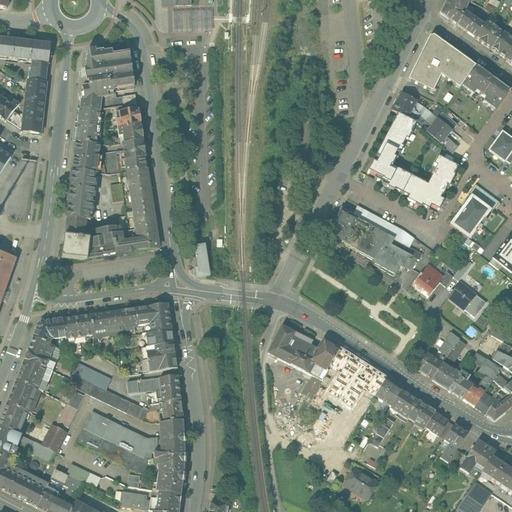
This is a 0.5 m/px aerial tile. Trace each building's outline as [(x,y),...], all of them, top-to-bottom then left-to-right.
[(469,2),(464,0),(447,0),(441,14),(456,25),(462,16),(464,12),(469,2)] [(483,26),(464,12),(462,16),(456,25),(474,38),(483,26)] [(492,26),(486,22),(483,26),(474,38),(490,50),(502,34),(496,30),(496,29),(492,26)] [(510,36),(504,31),(502,34),(490,50),(497,55),(498,54),(506,61),(511,52),(511,33),(511,34),(510,36)] [(435,39),(428,41),(427,41),(410,76),(413,78),(410,82),(430,92),(432,87),(435,89),(441,76),(455,87),(457,84),(461,87),(461,86),(473,69),(469,67),(471,64),(436,38),(435,39)] [(50,45),(0,39),(0,58),(31,63),(29,81),(45,83),(47,64),(48,64),(50,45)] [(107,94),(103,53),(103,51),(95,53),(95,50),(86,52),(87,59),(85,60),(86,64),(84,64),(85,69),(84,69),(86,83),(88,82),(89,86),(82,87),(83,100),(80,101),(79,109),(99,111),(100,111),(102,99),(108,98),(107,94)] [(103,53),(107,94),(112,93),(112,90),(133,87),(128,54),(111,57),(111,52),(103,53)] [(493,80),(475,67),(473,69),(461,86),(473,95),(476,91),(481,95),(493,80)] [(509,92),(493,80),(481,95),(486,99),(483,102),(495,111),(509,92)] [(24,115),(43,116),(46,83),(45,83),(29,81),(28,81),(24,115)] [(135,95),(122,97),(124,107),(136,105),(135,95)] [(415,102),(400,95),(392,112),(396,114),(415,124),(418,125),(426,132),(431,127),(422,119),(410,112),(415,102)] [(11,106),(4,101),(0,106),(0,118),(5,122),(13,113),(19,105),(14,102),(11,106)] [(77,126),(98,129),(100,112),(99,111),(79,109),(77,126)] [(137,111),(116,114),(117,121),(116,121),(117,129),(140,126),(137,111)] [(23,120),(13,113),(5,122),(21,133),(23,120)] [(456,125),(442,113),(437,119),(452,131),(456,125)] [(415,124),(396,114),(380,143),(399,154),(415,124)] [(43,116),(24,115),(23,120),(21,133),(40,135),(43,116)] [(452,131),(437,119),(431,127),(426,132),(441,145),(447,138),(452,131)] [(98,129),(77,126),(75,143),(96,145),(98,129)] [(140,126),(117,129),(119,138),(120,138),(121,145),(122,145),(142,142),(140,126)] [(477,135),(468,128),(465,133),(473,140),(477,135)] [(511,151),(511,141),(502,134),(489,151),(504,162),(511,151)] [(456,146),(447,138),(441,145),(450,153),(456,146)] [(142,142),(122,145),(123,151),(126,173),(127,173),(146,170),(142,142)] [(96,145),(75,143),(72,171),(96,174),(96,173),(98,154),(99,145),(96,145)] [(399,154),(380,143),(365,173),(402,193),(410,177),(392,168),(399,154)] [(0,173),(12,157),(0,147),(0,173)] [(123,151),(98,154),(96,173),(109,175),(126,173),(123,151)] [(427,186),(410,177),(402,193),(436,211),(458,169),(441,160),(427,186)] [(146,170),(127,173),(129,183),(130,183),(132,193),(149,191),(146,170)] [(69,194),(93,197),(96,174),(72,171),(69,194)] [(121,184),(110,186),(112,203),(124,202),(121,184)] [(149,191),(132,193),(133,203),(132,203),(135,220),(136,220),(137,230),(155,227),(149,191)] [(93,197),(69,194),(66,218),(85,220),(90,221),(93,197)] [(490,211),(471,197),(450,226),(469,240),(475,232),(474,231),(483,219),(484,219),(490,211)] [(398,232),(361,212),(357,219),(352,217),(354,214),(343,208),(340,212),(334,224),(329,235),(345,243),(344,245),(374,261),(372,264),(395,276),(399,268),(404,271),(406,269),(412,258),(417,260),(417,261),(419,262),(422,255),(402,245),(406,238),(397,233),(398,232)] [(126,216),(118,218),(120,227),(123,242),(126,242),(125,239),(130,239),(129,231),(128,231),(126,216)] [(85,220),(66,218),(64,237),(61,258),(87,261),(87,260),(89,241),(89,240),(82,239),(82,236),(83,236),(85,220)] [(114,228),(118,255),(139,252),(136,230),(129,231),(130,239),(125,239),(126,242),(123,242),(120,227),(114,228)] [(137,230),(136,230),(139,252),(139,253),(157,250),(155,237),(157,236),(155,227),(137,230)] [(118,255),(114,228),(95,232),(97,240),(89,241),(87,260),(118,255)] [(511,272),(511,239),(509,237),(492,259),(511,274),(511,272)] [(204,248),(196,250),(200,277),(208,275),(204,248)] [(0,300),(14,259),(0,254),(0,300)] [(412,258),(406,269),(411,272),(417,261),(417,260),(412,258)] [(453,278),(458,283),(472,265),(466,261),(453,278)] [(443,278),(428,266),(421,275),(421,274),(412,286),(418,291),(420,288),(422,290),(421,292),(428,297),(427,298),(428,298),(439,283),(443,279),(443,278)] [(447,274),(443,278),(443,279),(439,283),(445,288),(453,278),(447,274)] [(474,297),(460,286),(460,285),(460,284),(447,300),(448,300),(449,299),(457,306),(456,307),(457,308),(458,307),(463,311),(462,312),(463,312),(464,311),(476,297),(475,296),(474,297)] [(476,297),(464,311),(474,319),(485,304),(476,297)] [(167,305),(135,310),(137,327),(149,325),(150,327),(144,328),(145,332),(151,332),(151,333),(171,331),(167,305)] [(135,310),(120,312),(122,330),(137,328),(137,327),(135,310)] [(120,312),(90,317),(93,337),(96,336),(96,339),(97,340),(98,343),(101,343),(103,344),(109,343),(109,342),(113,341),(112,338),(113,337),(113,334),(118,333),(117,332),(122,332),(122,330),(120,312)] [(90,317),(63,321),(65,338),(66,341),(93,337),(90,317)] [(63,321),(42,324),(38,327),(33,338),(49,345),(51,341),(53,340),(65,338),(63,321)] [(509,334),(497,327),(490,337),(502,343),(502,344),(509,334)] [(282,362),(298,336),(282,328),(268,355),(282,362)] [(151,333),(142,335),(142,337),(144,337),(145,348),(173,344),(171,331),(151,333)] [(451,334),(438,352),(441,355),(437,361),(442,364),(453,348),(458,341),(459,340),(451,334)] [(298,336),(282,362),(297,370),(310,347),(312,343),(298,336)] [(49,345),(33,338),(24,361),(45,369),(53,348),(49,345)] [(310,347),(297,370),(310,377),(314,379),(311,385),(318,389),(323,381),(328,373),(326,372),(339,351),(323,341),(318,351),(310,347)] [(465,346),(458,341),(453,348),(460,352),(465,346)] [(502,344),(502,343),(497,353),(506,357),(511,349),(502,344)] [(145,348),(141,349),(143,362),(174,357),(173,344),(145,348)] [(497,353),(484,347),(480,352),(511,372),(511,360),(506,357),(497,353)] [(453,348),(442,364),(446,367),(453,363),(460,352),(453,348)] [(437,361),(426,354),(415,370),(431,381),(442,364),(437,361)] [(486,360),(476,354),(472,361),(482,367),(486,360)] [(143,362),(142,362),(144,374),(176,369),(174,357),(143,362)] [(501,370),(486,360),(482,367),(478,373),(485,377),(492,382),(497,376),(501,370)] [(45,369),(24,361),(16,382),(37,391),(39,385),(45,387),(51,371),(45,369)] [(446,367),(442,364),(431,381),(447,391),(458,374),(455,371),(454,372),(446,367)] [(103,377),(77,365),(72,375),(80,378),(93,384),(98,387),(103,377)] [(470,378),(461,372),(447,391),(463,401),(471,388),(472,387),(466,383),(470,378)] [(508,386),(497,376),(492,381),(501,389),(503,390),(508,386)] [(110,381),(103,377),(98,387),(106,391),(110,381)] [(177,377),(158,379),(160,391),(157,392),(158,400),(161,399),(161,404),(180,402),(177,377)] [(314,379),(310,377),(300,394),(312,400),(318,389),(311,385),(314,379)] [(485,377),(478,387),(484,392),(488,387),(492,382),(485,377)] [(93,384),(80,378),(74,389),(87,395),(93,384)] [(158,379),(134,382),(135,388),(132,389),(133,393),(152,391),(152,392),(157,392),(160,391),(158,379)] [(501,389),(492,381),(492,382),(488,387),(497,394),(501,389)] [(37,391),(16,382),(7,405),(28,413),(32,415),(41,392),(37,391)] [(401,392),(385,382),(374,398),(382,404),(390,409),(401,392)] [(511,383),(508,386),(503,390),(507,394),(511,397),(511,383)] [(98,387),(93,384),(87,395),(117,410),(122,399),(98,387)] [(477,392),(471,388),(463,401),(474,408),(478,402),(483,394),(484,392),(478,387),(478,390),(477,392)] [(84,397),(73,392),(66,405),(77,411),(84,397)] [(418,403),(401,392),(390,409),(389,409),(407,421),(408,419),(418,403)] [(495,401),(483,394),(478,402),(490,410),(495,401)] [(490,410),(486,416),(492,420),(496,420),(511,407),(511,397),(507,394),(502,398),(500,394),(495,401),(490,410)] [(142,408),(122,399),(117,410),(137,419),(142,409),(142,408)] [(180,402),(161,404),(164,424),(182,421),(180,402)] [(490,410),(478,402),(474,408),(486,416),(490,410)] [(435,414),(418,403),(408,419),(415,424),(414,426),(423,432),(425,429),(435,414)] [(390,409),(382,404),(375,414),(381,418),(385,411),(387,413),(389,409),(390,409)] [(28,413),(7,405),(0,421),(0,428),(15,435),(19,436),(28,413)] [(66,405),(57,423),(68,429),(77,411),(66,405)] [(148,411),(142,409),(137,419),(142,422),(148,411)] [(147,440),(92,413),(83,430),(143,459),(146,454),(153,454),(153,453),(160,453),(159,438),(147,440)] [(298,425),(275,413),(268,413),(269,431),(289,441),(298,425)] [(448,423),(435,414),(425,429),(438,438),(448,423)] [(384,418),(368,443),(377,449),(393,424),(384,418)] [(164,424),(159,424),(159,432),(159,438),(160,453),(153,453),(153,454),(153,459),(158,459),(184,456),(183,428),(182,421),(164,424)] [(467,435),(454,426),(444,442),(449,445),(440,460),(447,465),(467,435)] [(65,434),(52,427),(42,447),(55,454),(65,434)] [(15,435),(0,428),(0,457),(8,461),(11,463),(19,442),(21,437),(19,436),(15,435)] [(143,459),(83,430),(76,444),(137,474),(147,474),(145,460),(143,459)] [(34,444),(21,437),(19,442),(21,443),(20,447),(30,452),(34,444)] [(320,438),(312,452),(323,458),(331,443),(320,438)] [(495,453),(478,442),(460,469),(468,475),(475,465),(483,470),(491,458),(495,453)] [(42,447),(34,444),(30,452),(29,454),(51,464),(55,454),(42,447)] [(184,456),(158,459),(158,474),(183,475),(184,464),(184,456)] [(48,485),(10,466),(10,468),(6,466),(8,461),(0,457),(0,490),(37,509),(45,493),(48,485)] [(481,474),(505,490),(511,479),(511,471),(491,458),(483,471),(481,474)] [(379,465),(369,460),(367,465),(376,470),(379,465)] [(89,474),(71,465),(65,476),(68,477),(83,485),(89,474)] [(377,485),(354,470),(344,487),(357,495),(357,496),(367,502),(377,485)] [(65,476),(55,471),(51,480),(63,487),(68,477),(65,476)] [(100,479),(89,474),(83,485),(95,490),(100,479)] [(183,475),(158,474),(155,492),(181,496),(183,482),(183,475)] [(140,477),(129,476),(127,487),(138,489),(140,477)] [(83,485),(68,477),(63,487),(68,489),(79,494),(83,485)] [(501,502),(474,484),(469,492),(479,498),(496,509),(501,502)] [(62,502),(56,499),(49,511),(69,511),(74,502),(79,494),(68,489),(62,502)] [(415,494),(409,490),(406,495),(411,499),(415,494)] [(155,492),(153,492),(150,504),(149,511),(152,511),(178,511),(181,496),(155,492)] [(479,498),(469,492),(463,501),(469,506),(473,508),(479,498)] [(45,493),(37,509),(42,511),(49,511),(56,499),(45,493)] [(146,497),(123,493),(120,506),(145,511),(149,511),(150,504),(145,503),(146,497)] [(465,511),(469,506),(463,501),(456,511),(455,511),(465,511)] [(92,511),(74,502),(69,511),(92,511)] [(224,511),(225,506),(210,503),(208,511),(224,511)]
